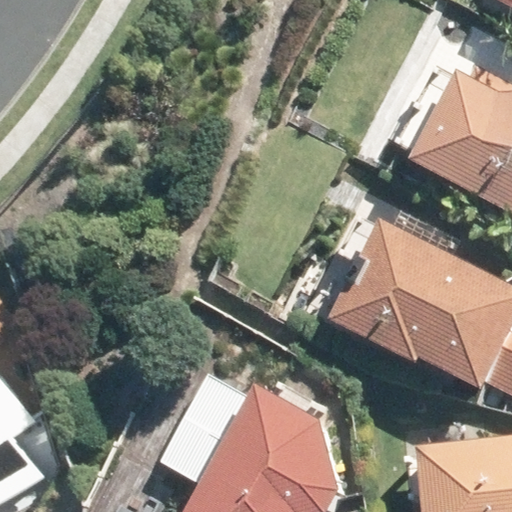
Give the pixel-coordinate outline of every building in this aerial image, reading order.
[(511,0),(491,0),(490,4),(511,14),(511,0)] [(450,75),(404,165),(511,218),(511,91),(472,71),(465,83),(450,75)] [(411,359),(478,392),(482,385),(511,399),(511,292),(372,225),(324,325),(407,365),(411,359)] [(255,335),(288,352),(296,335),(265,318),(255,335)] [(0,511),(4,511),(1,506),(47,475),(19,433),(33,424),(0,376),(0,511)] [(321,511),(331,496),(312,424),(250,388),(179,511),(321,511)] [(511,511),(511,440),(410,450),(416,511),(511,511)]
